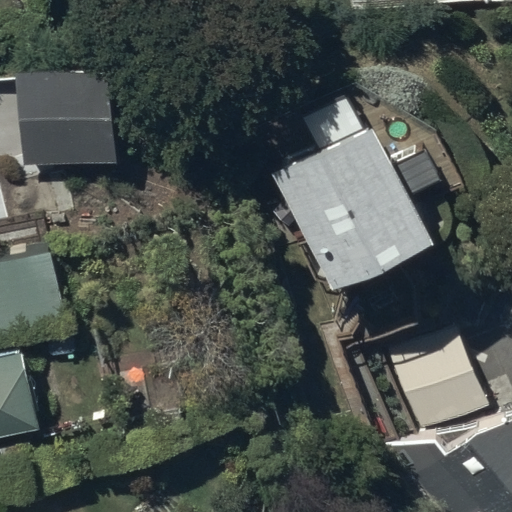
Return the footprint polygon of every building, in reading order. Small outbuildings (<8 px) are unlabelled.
[(112,56),(15,67),(27,169),(124,158),(112,56)] [(377,116),(275,170),(337,286),(441,231),(423,199),(448,185),(430,151),(404,165),(377,116)] [(0,341),(72,323),(46,224),(0,235),(0,341)] [(408,265),(336,311),(357,348),(422,311),(420,284),(408,265)] [(420,417),(390,435),(447,511),(511,511),(511,292),(390,352),(420,417)] [(0,465),(1,466),(0,459),(0,435),(44,425),(26,347),(0,353),(0,465)]
